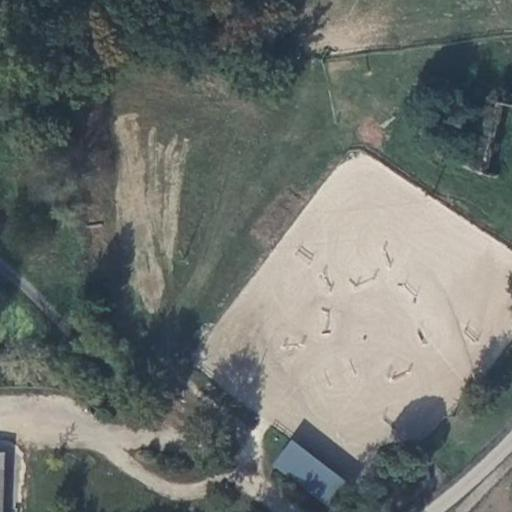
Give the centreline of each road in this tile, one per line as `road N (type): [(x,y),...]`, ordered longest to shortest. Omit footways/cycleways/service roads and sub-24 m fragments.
road 1 (unclassified): [(235,474),(162,419),(33,287),(0,265)]
road 2 (unclassified): [(0,428),(44,423),(87,432),(173,493),(211,488)]
road 3 (unclassified): [(511,427),(420,511)]
